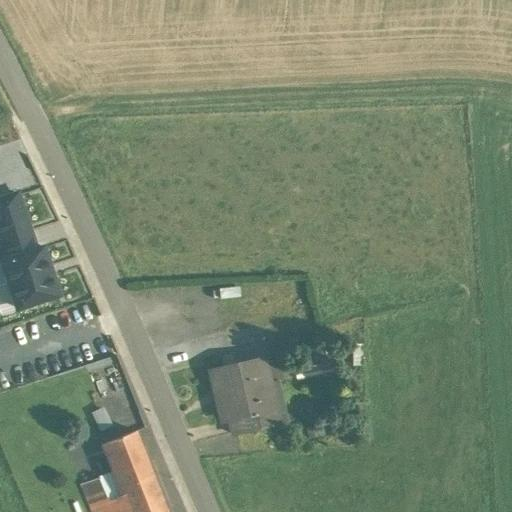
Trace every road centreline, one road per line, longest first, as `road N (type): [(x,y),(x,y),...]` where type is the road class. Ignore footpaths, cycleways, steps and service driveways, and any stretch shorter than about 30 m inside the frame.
road 1 (tertiary): [(209,511),(0,57)]
road 2 (track): [(27,107),(511,101)]
